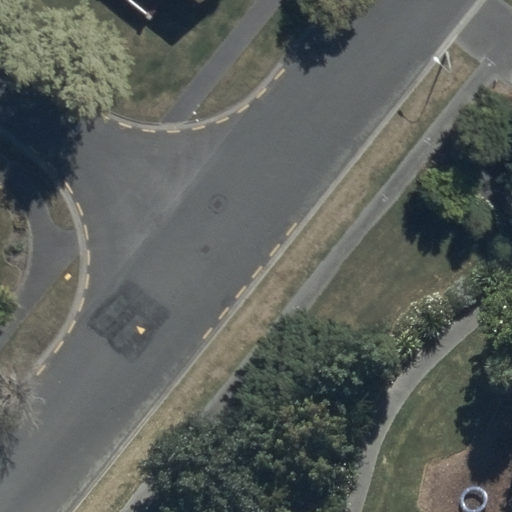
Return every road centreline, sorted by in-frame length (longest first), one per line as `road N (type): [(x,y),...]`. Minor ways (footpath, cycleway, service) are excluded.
road 1 (residential): [(0,508),(208,243)]
road 2 (residential): [(208,243),(406,0)]
road 3 (residential): [(208,243),(0,78)]
